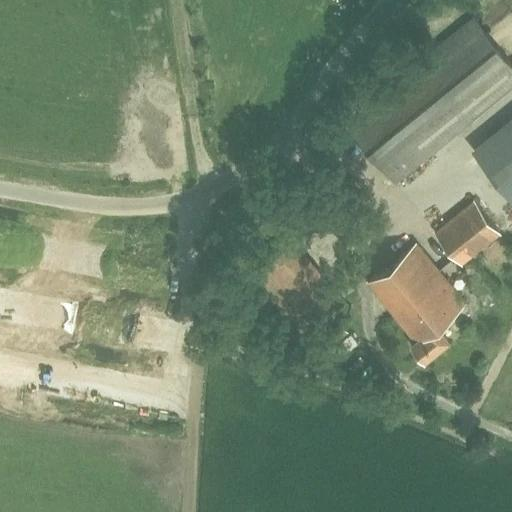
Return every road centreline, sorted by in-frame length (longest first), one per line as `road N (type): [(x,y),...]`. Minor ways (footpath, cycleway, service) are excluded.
road 1 (unclassified): [(0,185),(133,209),(226,182),(391,0)]
road 2 (track): [(185,511),(196,193)]
road 3 (track): [(178,0),(208,188)]
